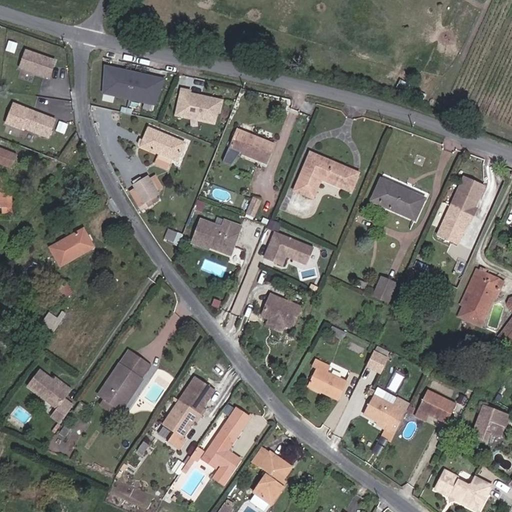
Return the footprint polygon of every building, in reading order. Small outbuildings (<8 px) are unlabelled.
[(46,76),(53,59),(25,46),(17,64),(46,76)] [(157,106),(164,77),(105,63),(98,91),(157,106)] [(219,105),(222,94),(202,88),(201,91),(189,88),(190,85),(191,83),(182,81),(176,106),(213,116),(216,104),(219,105)] [(41,135),(49,118),(40,113),(40,115),(36,113),(36,112),(23,105),(15,123),(41,135)] [(177,157),(183,140),(148,128),(142,144),(177,157)] [(250,137),(252,133),(239,128),(237,132),(250,137)] [(231,148),(265,162),(274,143),(252,133),(250,137),(237,132),(231,148)] [(0,162),(9,166),(13,154),(0,148),(0,162)] [(340,187),(348,189),(356,170),(309,151),(294,187),(311,194),(318,178),(320,172),(342,181),(340,187)] [(489,171),(470,163),(442,222),(452,226),(446,238),(458,243),(464,232),(461,231),(469,214),(472,215),(482,194),(479,193),(489,171)] [(418,208),(428,186),(384,167),(374,189),(418,208)] [(340,187),(342,181),(320,172),(318,178),(340,187)] [(138,211),(162,196),(147,174),(134,182),(135,184),(124,190),(138,211)] [(4,207),(13,207),(12,188),(3,188),(4,202),(4,207)] [(244,214),(252,217),(259,200),(251,197),(244,214)] [(200,219),(191,243),(208,250),(209,247),(221,252),(231,247),(236,234),(238,235),(241,227),(224,221),(221,228),(200,219)] [(69,257),(88,246),(83,236),(86,234),(82,228),(59,241),(69,257)] [(315,246),(281,232),(278,240),(273,240),(266,256),(284,263),(288,254),(289,251),(294,254),(296,257),(308,262),(315,246)] [(209,247),(208,250),(229,258),(238,235),(236,234),(231,247),(221,252),(209,247)] [(504,270),(477,259),(462,292),(464,294),(467,295),(464,301),(481,309),(496,278),(500,279),(504,270)] [(378,287),(391,292),(400,274),(385,268),(378,287)] [(275,280),(277,273),(269,270),(266,276),(275,280)] [(359,275),(367,279),(369,274),(361,270),(359,275)] [(500,279),(496,278),(481,309),(464,301),(467,295),(464,294),(459,305),(483,315),(500,279)] [(48,302),(51,308),(74,294),(68,283),(53,292),(55,298),(48,302)] [(293,326),(302,303),(271,291),(261,314),(269,317),(284,323),(293,326)] [(511,332),(511,309),(502,325),(511,332)] [(50,335),(58,338),(67,319),(62,317),(58,325),(55,324),(50,335)] [(282,330),(284,323),(269,317),(266,324),(282,330)] [(328,326),(343,333),(346,326),(332,319),(328,326)] [(384,350),(387,344),(374,338),(371,344),(384,350)] [(365,356),(380,363),(386,351),(384,350),(371,344),(365,356)] [(115,360),(124,365),(133,350),(125,345),(115,360)] [(123,386),(130,391),(140,376),(136,373),(146,358),(133,350),(124,365),(115,360),(95,391),(101,395),(112,403),(123,386)] [(340,376),(322,369),(324,361),(307,355),(303,364),(309,366),(304,382),(333,394),(340,376)] [(37,368),(25,384),(56,406),(51,413),(59,419),(69,405),(61,399),(63,395),(67,389),(50,377),(37,368)] [(67,389),(70,386),(52,374),(50,377),(67,389)] [(213,410),(208,407),(219,388),(200,377),(185,402),(209,417),(213,410)] [(447,418),(456,396),(429,383),(419,405),(430,410),(447,418)] [(112,403),(119,407),(130,391),(123,386),(112,403)] [(391,423),(393,424),(396,426),(411,397),(396,391),(392,398),(367,387),(358,407),(384,420),(379,430),(389,435),(391,430),(388,429),(391,423)] [(63,395),(61,399),(69,405),(72,402),(63,395)] [(107,410),(112,403),(101,395),(96,403),(107,410)] [(504,419),(508,408),(483,400),(480,412),(504,419)] [(71,409),(80,414),(85,406),(76,401),(71,409)] [(185,402),(169,428),(180,435),(174,445),(185,452),(191,441),(189,440),(199,422),(205,424),(209,417),(185,402)] [(430,410),(419,405),(416,412),(427,417),(430,410)] [(246,428),(254,415),(240,406),(232,420),(246,428)] [(491,426),(500,429),(504,419),(480,412),(477,421),(491,426)] [(246,428),(232,420),(210,452),(202,447),(192,462),(197,464),(200,460),(204,462),(205,461),(209,456),(222,465),(225,467),(217,479),(227,486),(245,460),(231,450),(246,428)] [(475,429),(488,433),(491,426),(477,421),(476,426),(475,429)] [(255,456),(262,462),(269,454),(262,448),(255,456)] [(263,479),(252,492),(253,493),(270,507),(286,486),(278,478),(288,465),(271,451),(262,464),(266,467),(260,475),(263,479)] [(219,469),(222,465),(209,456),(205,461),(219,469)] [(452,487),(459,477),(456,474),(456,470),(446,465),(438,478),(452,487)] [(482,490),(489,494),(498,480),(481,470),(476,479),(469,482),(459,477),(452,487),(452,488),(458,491),(458,495),(457,498),(464,502),(475,502),(482,490)] [(452,488),(452,487),(438,478),(436,485),(449,492),(452,488)] [(457,498),(458,495),(458,491),(452,488),(449,492),(447,495),(449,500),(457,498)] [(475,502),(482,506),(489,494),(482,490),(475,502)] [(225,499),(217,511),(229,511),(234,504),(225,499)]
